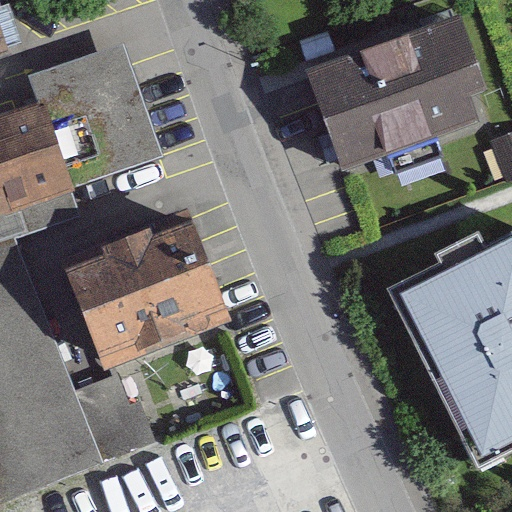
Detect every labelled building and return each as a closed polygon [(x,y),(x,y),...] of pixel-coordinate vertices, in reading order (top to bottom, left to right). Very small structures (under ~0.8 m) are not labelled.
[(0,0),(0,88),(3,88),(0,77),(0,69),(43,58),(26,0),(0,0)] [(511,45),(501,15),(311,84),(349,188),(511,128),(511,103),(510,97),(511,96),(511,45)] [(140,55),(47,82),(91,196),(182,167),(140,55)] [(79,209),(50,115),(0,130),(0,263),(37,252),(29,225),(79,209)] [(511,140),(494,148),(511,190),(511,189),(511,140)] [(203,225),(83,269),(123,378),(243,335),(203,225)] [(511,239),(397,296),(484,473),(511,459),(511,239)] [(46,251),(0,267),(0,455),(12,490),(161,438),(142,383),(98,398),(46,251)]
